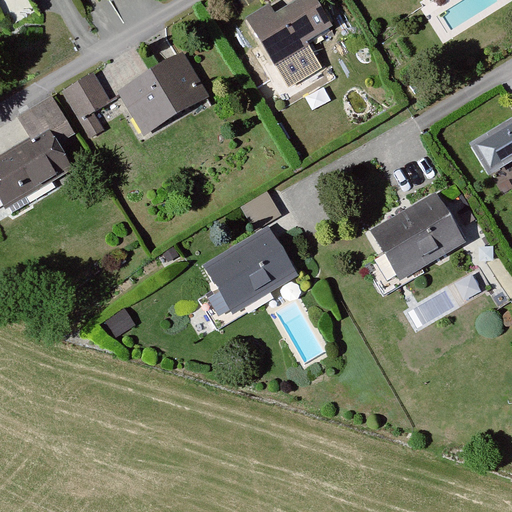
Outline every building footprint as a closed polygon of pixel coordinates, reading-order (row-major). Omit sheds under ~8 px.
[(270,8),(252,19),(277,60),(303,44),(301,40),(328,24),(313,0),(302,0),(274,17),(270,8)] [(182,61),(127,94),(149,130),(203,97),(182,61)] [(93,80),(68,93),(91,137),(102,130),(91,109),(105,101),(93,80)] [(20,117),(34,141),(46,134),(54,147),(73,135),(51,98),(20,117)] [(511,123),(476,145),(491,170),(511,157),(511,123)] [(34,141),(0,161),(0,188),(8,203),(66,168),(54,147),(46,134),(34,141)] [(281,216),(267,192),(240,208),(254,231),(281,216)] [(435,198),(377,233),(402,274),(460,240),(435,198)] [(267,233),(211,267),(235,307),(292,274),(267,233)] [(471,276),(457,284),(466,299),(480,291),(471,276)] [(135,325),(124,310),(105,323),(115,338),(135,325)]
